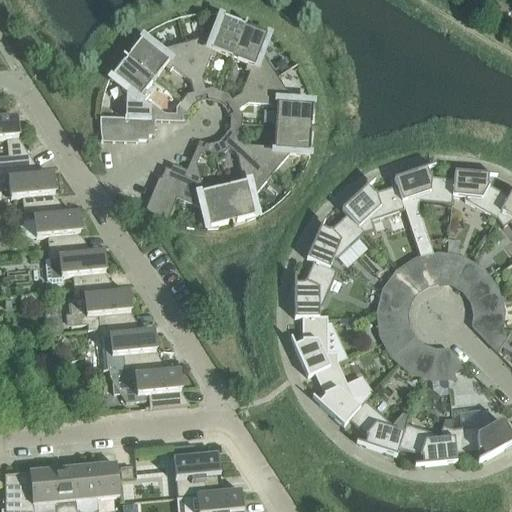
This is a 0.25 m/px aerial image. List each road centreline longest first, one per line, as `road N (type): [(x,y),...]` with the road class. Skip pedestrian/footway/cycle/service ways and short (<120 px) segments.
road 1 (residential): [(233,420),(90,194)]
road 2 (residential): [(0,441),(233,420)]
road 3 (residential): [(90,194),(207,123)]
road 4 (residential): [(90,194),(20,80)]
